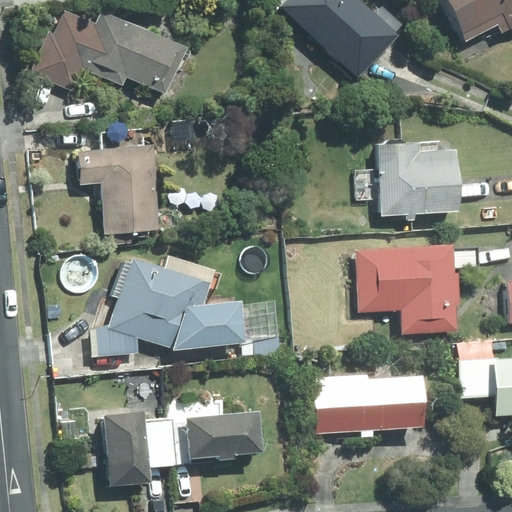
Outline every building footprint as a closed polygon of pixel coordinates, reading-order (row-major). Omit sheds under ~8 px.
[(356,78),(397,35),(359,0),(283,0),(279,5),(356,78)] [(511,0),(439,0),(458,36),(499,15),(507,30),(511,27),(511,0)] [(184,49),(98,13),(92,25),(61,12),(51,35),(45,33),(27,75),(71,93),(81,71),(120,87),(123,79),(164,96),(184,49)] [(247,109),(254,94),(241,88),(234,103),(247,109)] [(378,216),(455,212),(452,150),(416,153),(415,142),(374,145),(378,216)] [(149,146),(73,153),(77,186),(96,184),(101,236),(104,235),(105,245),(128,243),(128,238),(142,237),(142,231),(157,229),(149,146)] [(455,333),(450,245),(353,249),(356,314),(398,311),(399,336),(455,333)] [(192,279),(196,266),(165,256),(161,269),(129,258),(127,264),(118,260),(108,296),(116,299),(108,325),(90,330),(93,366),(133,362),(131,338),(169,349),(169,350),(241,343),(237,303),(199,306),(205,288),(197,285),(198,280),(192,279)] [(505,323),(511,322),(511,279),(502,281),(505,323)] [(511,358),(490,360),(494,417),(511,415),(511,358)] [(147,371),(148,384),(160,383),(159,370),(147,371)] [(421,430),(418,376),(363,379),(363,376),(308,379),(311,436),(421,430)] [(100,407),(99,390),(91,391),(92,407),(100,407)] [(141,422),(140,412),(98,416),(105,487),(146,484),(145,468),(169,466),(165,420),(141,422)] [(228,461),(228,458),(256,455),(253,414),(180,420),(180,424),(167,425),(171,467),(186,466),(186,461),(212,459),(213,463),(228,461)]
